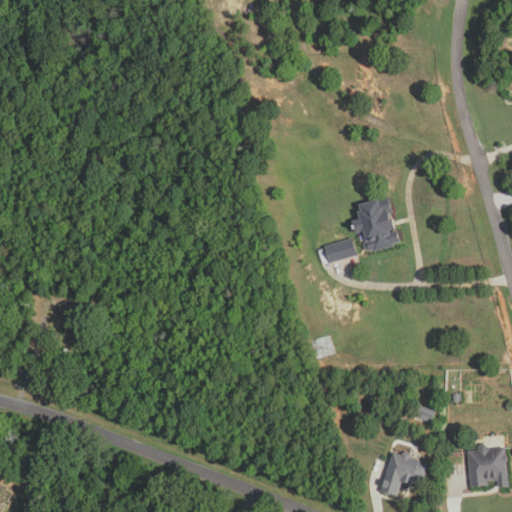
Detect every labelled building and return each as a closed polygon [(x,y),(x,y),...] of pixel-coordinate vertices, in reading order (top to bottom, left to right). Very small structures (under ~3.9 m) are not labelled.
[(402,241),(394,243),(395,247),(375,253),(374,249),(367,251),(364,241),(368,240),(365,230),(357,233),(354,220),(361,218),(359,211),(363,210),(362,204),(388,196),(402,241)] [(359,254),(331,263),(326,246),(354,238),(359,254)] [(338,354),(318,360),(313,341),(333,335),(338,354)] [(462,402),(454,402),(454,394),(462,394),(462,402)] [(433,423),(417,418),(422,405),(437,410),(433,423)] [(469,451),(478,450),(484,443),(491,449),(506,447),(510,487),(500,488),(499,480),(489,481),(489,485),(473,487),(469,451)] [(429,463),(423,486),(403,480),(398,497),(382,492),(394,452),(403,455),(403,453),(406,452),(411,453),(413,456),(412,458),(429,463)]
